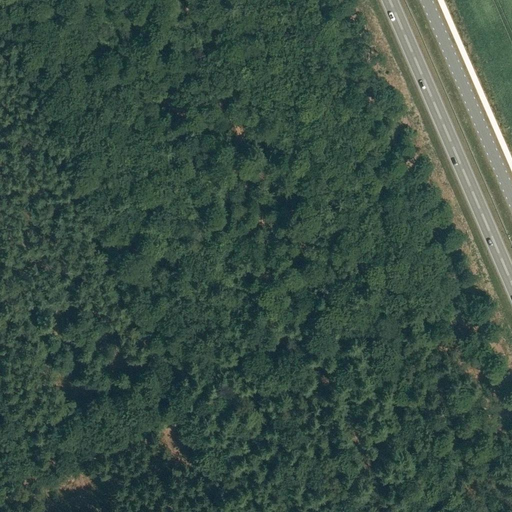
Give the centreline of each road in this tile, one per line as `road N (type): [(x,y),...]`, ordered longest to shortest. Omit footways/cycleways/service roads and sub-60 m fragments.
road 1 (trunk): [(511,283),(389,0)]
road 2 (tertiary): [(511,197),(426,0)]
